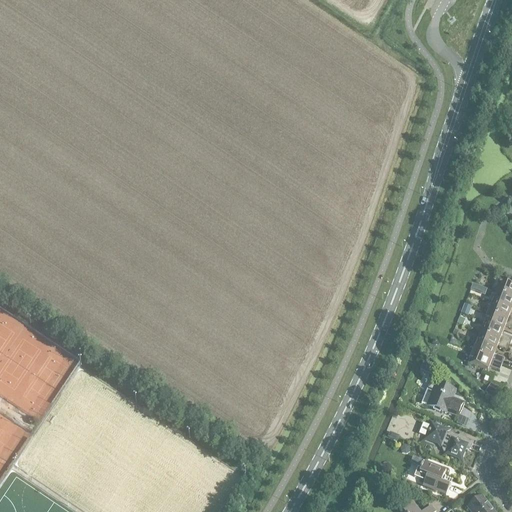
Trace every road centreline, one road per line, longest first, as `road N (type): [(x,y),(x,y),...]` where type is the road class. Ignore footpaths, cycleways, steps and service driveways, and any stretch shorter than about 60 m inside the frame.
road 1 (primary): [(287,511),(380,330),(428,195)]
road 2 (primary): [(428,195),(500,0)]
road 3 (primary): [(463,74),(428,195)]
